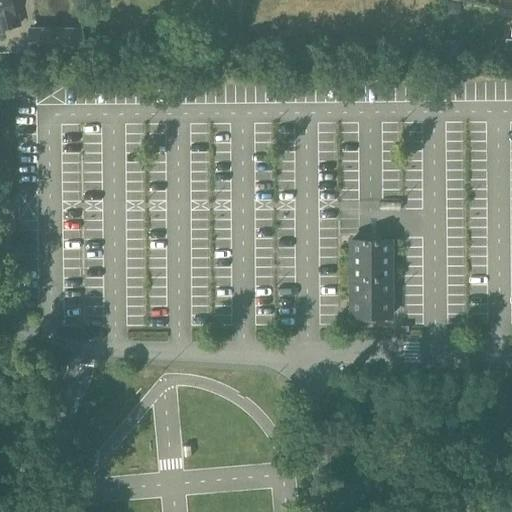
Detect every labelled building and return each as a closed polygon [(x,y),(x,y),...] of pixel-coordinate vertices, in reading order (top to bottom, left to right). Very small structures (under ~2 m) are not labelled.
[(11,0),(0,0),(0,29),(17,26),(14,15),(14,14),(11,0)] [(462,1),(458,0),(447,0),(446,12),(460,14),(462,1)] [(511,0),(500,0),(500,7),(511,9),(511,0)] [(511,9),(500,7),(498,17),(511,19),(511,9)] [(30,29),(30,50),(86,50),(81,29),(30,29)] [(511,39),(505,38),(503,49),(511,48),(511,39)] [(393,319),(393,266),(393,239),(384,239),(357,240),(348,240),(348,319),(393,319)]
